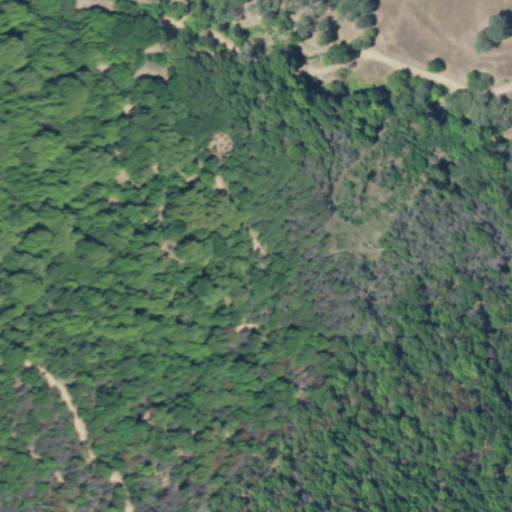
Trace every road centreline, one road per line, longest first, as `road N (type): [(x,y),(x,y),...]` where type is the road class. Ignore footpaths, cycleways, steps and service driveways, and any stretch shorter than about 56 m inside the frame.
road 1 (track): [(511,57),(493,62),(330,33),(241,35)]
road 2 (track): [(131,511),(59,395),(24,366),(0,361)]
